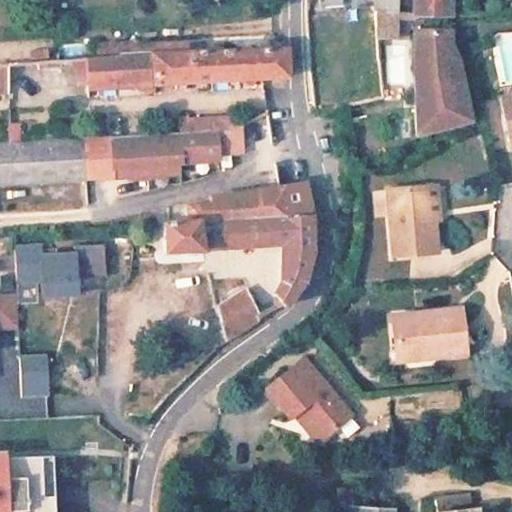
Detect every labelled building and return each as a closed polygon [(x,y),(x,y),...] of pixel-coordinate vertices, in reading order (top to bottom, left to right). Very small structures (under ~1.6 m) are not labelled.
[(447,0),(411,0),(411,16),(448,19),(447,0)] [(375,60),(387,58),(390,32),(397,31),(395,12),(369,14),(375,60)] [(462,36),(492,33),(492,16),(462,18),(462,36)] [(446,77),(447,29),(412,31),(414,138),(462,137),(459,79),(446,77)] [(209,53),(208,44),(131,48),(132,54),(151,53),(152,56),(209,53)] [(84,60),(84,88),(287,80),(286,50),(209,53),(152,56),(151,53),(132,54),(116,55),(117,58),(84,60)] [(239,162),(237,131),(218,140),(213,140),(214,163),(239,162)] [(175,165),(214,163),(213,140),(175,142),(175,165)] [(175,142),(81,145),(83,182),(176,179),(175,165),(175,142)] [(0,147),(0,184),(83,182),(81,145),(6,147),(0,147)] [(428,176),(417,177),(420,208),(424,208),(431,207),(428,176)] [(379,181),(386,258),(429,254),(424,208),(420,208),(417,177),(379,181)] [(303,189),(208,200),(208,206),(184,207),(184,220),(162,222),(163,250),(203,250),(203,246),(264,244),(264,253),(287,252),(281,272),(270,292),(282,304),(294,292),(300,286),(304,278),(312,251),(310,216),(303,189)] [(39,247),(13,248),(15,280),(40,279),(41,295),(66,294),(65,288),(75,287),(75,277),(104,276),(102,243),(72,245),(73,255),(40,257),(39,247)] [(257,318),(244,289),(215,305),(225,340),(257,318)] [(0,328),(17,328),(16,295),(0,296),(0,328)] [(461,357),(456,312),(385,319),(388,356),(422,353),(423,360),(461,357)] [(341,408),(295,352),(258,381),(281,410),(288,404),(311,432),(341,408)] [(389,363),(423,360),(422,353),(388,356),(389,363)] [(45,356),(19,358),(20,388),(46,386),(45,356)] [(46,386),(20,388),(21,398),(47,396),(46,386)] [(53,511),(52,458),(5,460),(4,456),(0,455),(0,511),(53,511)] [(384,511),(385,506),(338,502),(337,511),(384,511)]
